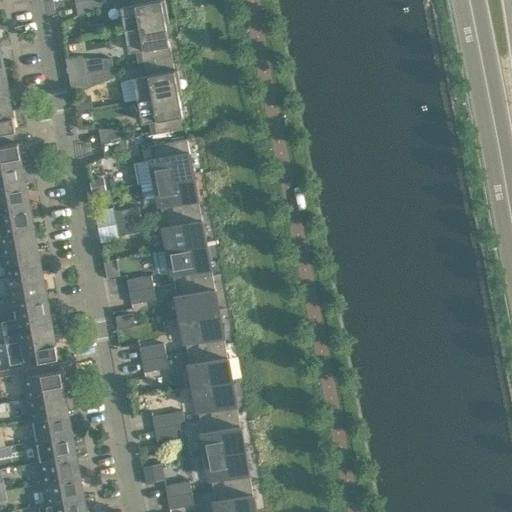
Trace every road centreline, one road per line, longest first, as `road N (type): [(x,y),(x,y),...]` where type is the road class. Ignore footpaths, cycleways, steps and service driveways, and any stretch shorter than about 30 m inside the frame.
road 1 (residential): [(134,511),(39,0)]
road 2 (secondary): [(472,0),(511,192)]
